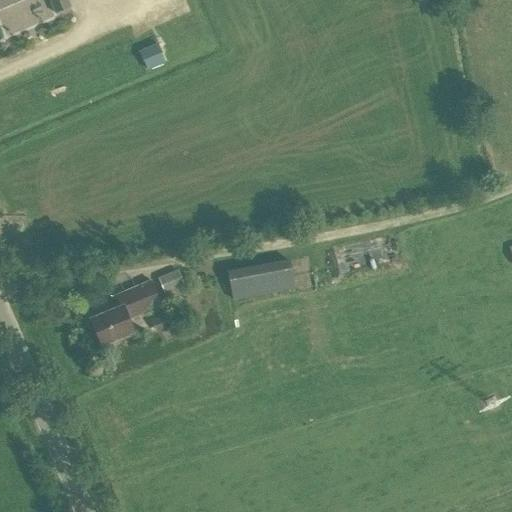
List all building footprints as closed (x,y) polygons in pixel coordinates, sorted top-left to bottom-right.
[(49,0),(55,13),(70,7),(67,0),(49,0)] [(165,61),(157,44),(140,51),(147,69),(165,61)] [(357,238),(360,259),(387,256),(384,234),(357,238)] [(324,261),(355,262),(355,244),(324,243),(324,261)] [(291,262),(228,273),(233,301),(295,290),(291,262)] [(177,268),(157,277),(164,293),(167,300),(186,292),(183,284),(184,284),(177,268)] [(116,309),(89,320),(100,346),(132,332),(127,320),(160,306),(150,281),(135,288),(131,280),(120,285),(123,293),(112,298),(116,309)] [(174,311),(152,319),(157,333),(178,324),(174,311)]
